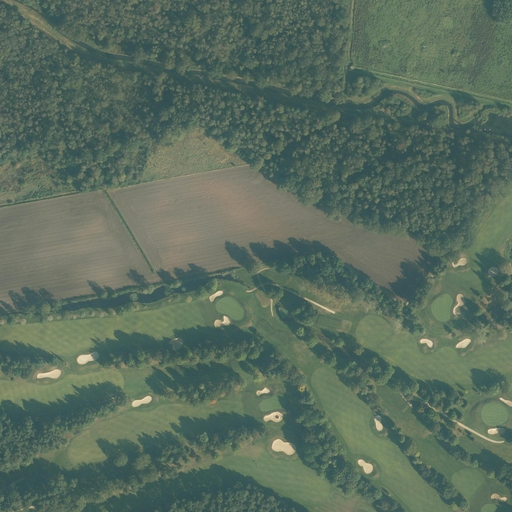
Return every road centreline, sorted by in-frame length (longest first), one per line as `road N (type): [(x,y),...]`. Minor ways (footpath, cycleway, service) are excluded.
road 1 (track): [(354,0),(348,71),(511,106)]
road 2 (track): [(511,144),(342,110)]
